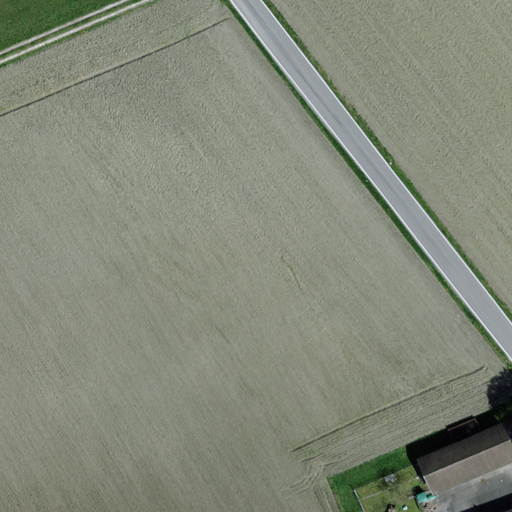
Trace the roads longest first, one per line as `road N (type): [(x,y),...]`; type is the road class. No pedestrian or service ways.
road 1 (tertiary): [(246,0),(511,341)]
road 2 (track): [(0,57),(133,0)]
